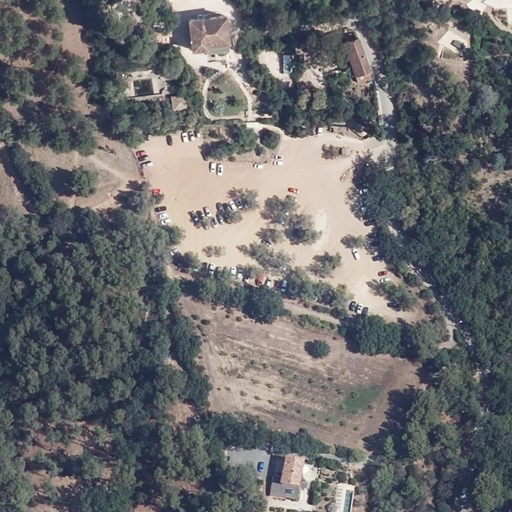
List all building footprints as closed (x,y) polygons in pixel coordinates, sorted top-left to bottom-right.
[(206,53),(229,51),(225,16),(188,20),(191,50),(206,48),(206,53)] [(168,37),(170,37),(172,36),(171,31),(168,31),(167,30),(156,31),(157,39),(168,38),(168,37)] [(355,75),(369,70),(358,38),(343,43),(355,75)] [(372,79),(369,70),(355,75),(358,84),(367,80),(372,79)] [(367,80),(358,84),(357,84),(360,93),(370,90),(367,80)] [(186,109),(184,95),(171,97),(172,111),(186,109)] [(299,488),(304,462),(287,460),(282,485),(299,488)]
